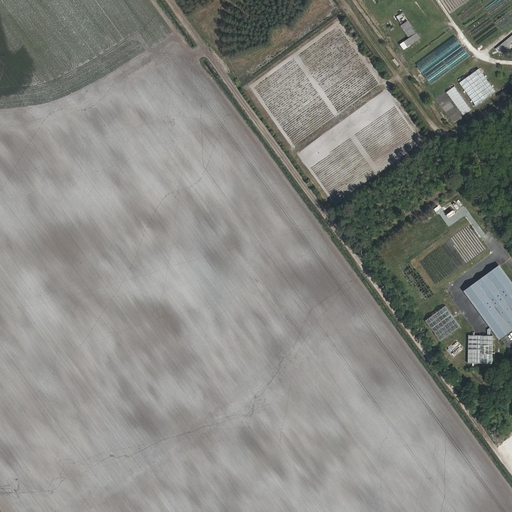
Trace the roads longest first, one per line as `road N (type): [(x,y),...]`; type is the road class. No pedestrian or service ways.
road 1 (track): [(168,0),(511,471)]
road 2 (track): [(340,0),(435,129),(458,130),(511,95)]
